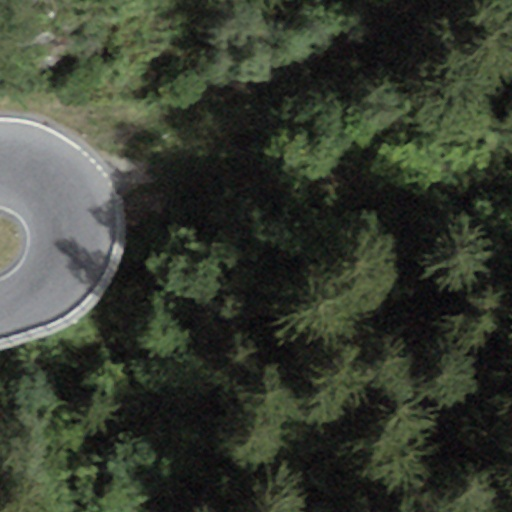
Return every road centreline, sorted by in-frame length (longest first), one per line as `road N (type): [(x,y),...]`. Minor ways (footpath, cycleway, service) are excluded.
road 1 (track): [(60,185),(181,176),(401,179),(511,157)]
road 2 (tertiary): [(0,307),(57,278),(78,242),(78,221),(60,185),(41,169),(0,164)]
